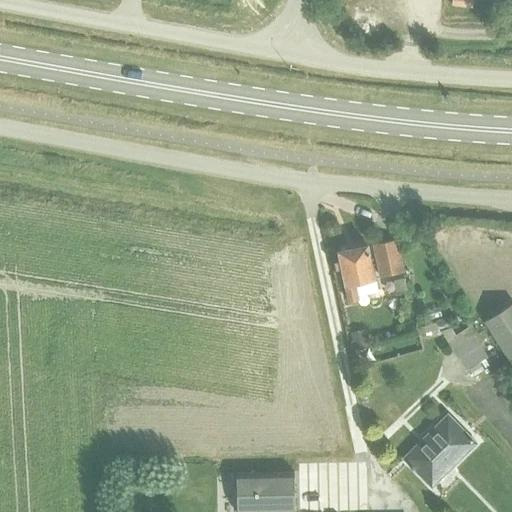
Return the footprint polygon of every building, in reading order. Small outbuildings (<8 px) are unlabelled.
[(396,238),(372,244),(379,276),(403,271),(396,238)] [(357,295),(377,290),(367,244),(337,250),(339,261),(335,262),(336,267),(340,267),(348,301),(358,299),(357,295)] [(511,364),(511,302),(484,320),(511,364)] [(438,307),(426,310),(429,319),(440,315),(438,307)] [(447,316),(433,320),(434,323),(436,329),(450,324),(447,316)] [(434,323),(415,328),(417,335),(436,329),(434,323)] [(449,327),(439,330),(445,339),(452,349),(473,336),(466,326),(453,334),(449,327)] [(364,328),(349,331),(353,349),(368,345),(364,328)] [(477,362),(486,357),(473,336),(452,349),(465,370),(468,369),(477,362)] [(477,362),(468,369),(472,376),(482,369),(477,362)] [(431,486),(475,442),(447,414),(422,438),(426,443),(407,462),(431,486)] [(271,472),(236,473),(236,511),(278,511),(294,511),(294,472),(271,472)] [(166,485),(169,502),(191,497),(187,480),(166,485)]
